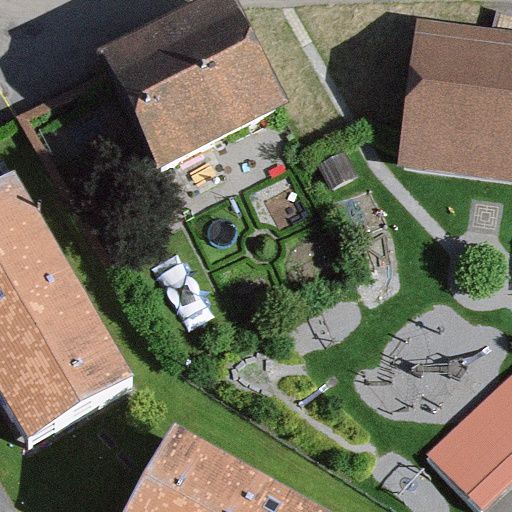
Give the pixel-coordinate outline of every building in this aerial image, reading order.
[(287,124),(224,7),(98,74),(160,191),(287,124)] [(511,40),(419,29),(400,174),(511,188),(511,40)] [(136,394),(15,191),(0,199),(0,408),(29,458),(136,394)] [(473,511),(511,479),(511,363),(411,449),(464,511),(473,511)] [(288,511),(175,449),(139,511),(288,511)]
